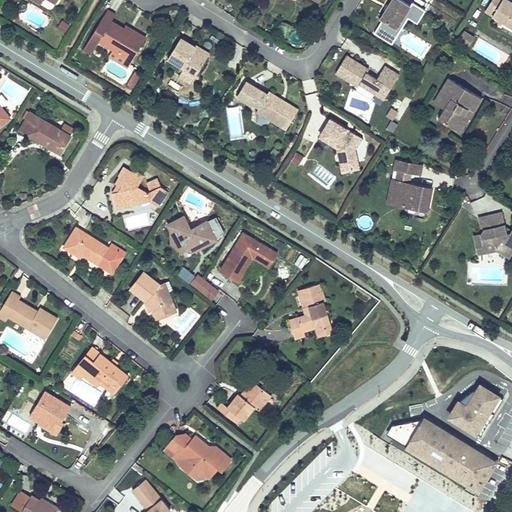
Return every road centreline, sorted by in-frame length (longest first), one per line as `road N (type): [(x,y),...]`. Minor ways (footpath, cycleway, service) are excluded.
road 1 (tertiary): [(116,114),(356,259)]
road 2 (tertiary): [(426,323),(391,372),(292,442),(231,511)]
road 3 (residential): [(0,225),(12,244),(186,385)]
road 4 (residential): [(186,385),(99,496),(11,443)]
road 5 (residential): [(353,0),(314,61),(298,67),(185,0)]
road 6 (residential): [(116,114),(64,195),(0,225)]
road 7 (residential): [(487,444),(438,411),(474,377),(511,389)]
road 8 (tertiary): [(0,44),(116,114)]
